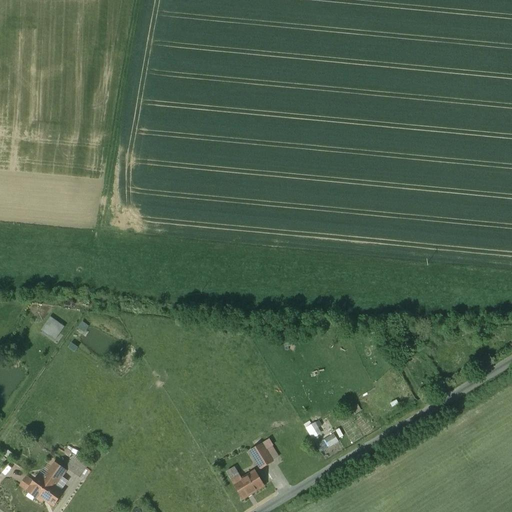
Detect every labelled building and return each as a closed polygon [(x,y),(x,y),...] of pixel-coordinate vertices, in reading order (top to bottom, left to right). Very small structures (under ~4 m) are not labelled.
[(315,424),(307,429),(313,440),(321,435),(315,424)] [(334,435),(325,440),(330,447),(338,442),(338,441),(334,435)] [(330,447),(325,440),(319,444),(324,451),(330,447)] [(266,450),(262,445),(250,452),(261,469),(273,462),(266,450)] [(266,450),(273,462),(279,458),(272,446),(266,450)] [(86,469),(72,459),(66,468),(80,478),(86,469)] [(55,464),(44,479),(39,476),(28,492),(34,496),(37,499),(39,496),(54,507),(63,493),(55,487),(66,472),(55,464)] [(227,472),(232,481),(240,476),(235,468),(227,472)] [(255,472),(242,480),(240,476),(232,481),(235,485),(243,499),(264,487),(255,472)]
